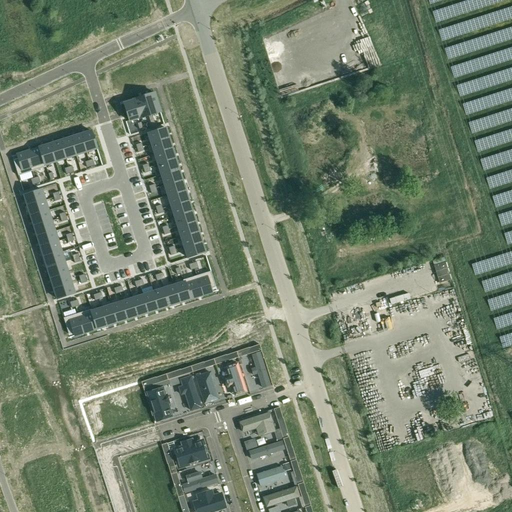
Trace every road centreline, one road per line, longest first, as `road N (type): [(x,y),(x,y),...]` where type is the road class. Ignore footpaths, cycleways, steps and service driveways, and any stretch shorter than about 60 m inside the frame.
road 1 (unclassified): [(197,10),(315,384)]
road 2 (residential): [(123,181),(147,254),(106,267),(83,192)]
road 3 (unclassified): [(315,384),(356,511)]
road 4 (residential): [(84,63),(197,10)]
road 5 (residential): [(84,63),(123,181)]
